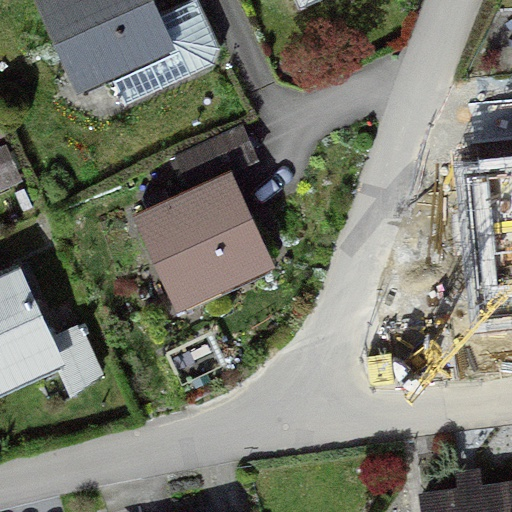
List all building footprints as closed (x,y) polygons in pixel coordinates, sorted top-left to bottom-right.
[(214,61),(221,41),(202,0),(178,0),(161,6),(158,0),(38,0),(75,87),(86,82),(91,100),(120,89),(123,98),(214,61)] [(176,301),(275,257),(234,165),(258,155),(243,121),(174,152),(187,180),(133,204),(176,301)] [(0,185),(23,176),(7,139),(0,142),(0,185)] [(511,197),(476,202),(482,252),(511,248),(511,197)] [(0,377),(57,351),(19,267),(0,275),(0,377)] [(228,359),(212,326),(166,347),(182,380),(192,375),(196,384),(211,377),(207,368),(228,359)] [(481,462),(455,466),(457,480),(418,486),(421,511),(511,511),(511,472),(483,476),(481,462)]
